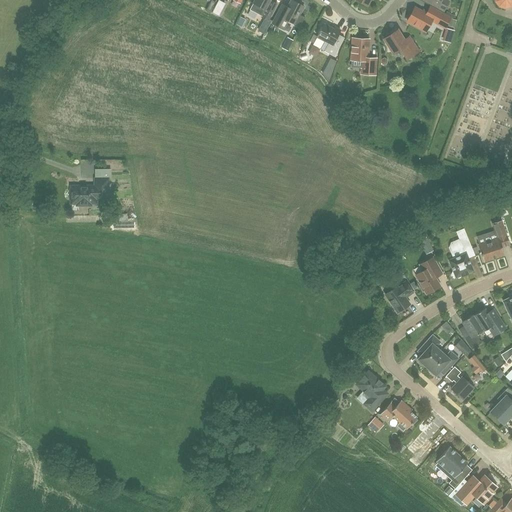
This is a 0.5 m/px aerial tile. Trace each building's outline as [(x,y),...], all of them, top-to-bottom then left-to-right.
[(255,0),(253,3),(250,10),(262,16),(261,18),(268,21),(277,4),(271,1),(271,0),(255,0)] [(294,24),(304,7),(291,0),(288,7),(283,4),(272,24),(279,28),(284,19),(294,24)] [(433,0),(431,4),(444,11),(449,2),(446,0),(433,0)] [(445,28),(450,18),(451,18),(430,7),(427,14),(414,7),(407,21),(426,31),(431,21),(445,28)] [(511,15),(495,10),(491,21),(511,27),(511,15)] [(245,20),(240,17),(236,24),(241,27),(245,20)] [(338,29),(337,31),(324,24),(317,37),(325,41),(320,49),(322,50),(334,57),(346,37),(339,33),(341,30),(338,29)] [(450,42),(454,30),(447,28),(443,40),(450,42)] [(404,40),(397,30),(384,39),(393,53),(399,49),(406,59),(419,51),(409,37),(404,40)] [(367,58),(369,40),(353,39),(351,60),(362,61),(361,74),(375,75),(376,59),(367,58)] [(290,46),(284,43),(282,48),(288,51),(290,46)] [(95,186),(71,186),(71,190),(70,192),(70,198),(71,200),(71,204),(79,203),(79,205),(88,205),(88,203),(97,203),(97,199),(100,199),(100,197),(108,197),(108,178),(95,178),(95,186)] [(112,223),(127,222),(127,213),(112,214),(112,223)] [(502,220),(492,223),(497,238),(478,244),(484,261),(505,255),(502,247),(510,244),(502,220)] [(449,260),(456,277),(473,270),(468,258),(466,254),(473,251),(464,229),(457,232),(460,239),(456,240),(455,244),(457,249),(453,250),(452,253),(454,258),(449,260)] [(433,251),(430,244),(422,247),(426,255),(433,251)] [(436,278),(442,274),(433,257),(423,262),(427,268),(416,275),(426,294),(440,286),(436,278)] [(391,272),(394,275),(401,270),(395,260),(385,267),(389,273),(391,272)] [(398,287),(397,286),(385,294),(398,312),(409,304),(404,297),(407,295),(407,296),(413,292),(405,282),(398,287)] [(511,293),(509,295),(509,298),(503,300),(511,319),(511,318),(511,293)] [(487,313),(484,309),(483,309),(481,309),(478,311),(478,313),(474,315),(484,331),(489,328),(494,336),(505,329),(503,325),(493,309),(487,313)] [(484,331),(474,315),(473,315),(468,318),(466,317),(463,319),(463,321),(462,322),(470,334),(464,338),(469,346),(472,349),(481,343),(478,339),(480,338),(478,334),(483,331),(483,332),(484,331)] [(421,365),(424,364),(427,367),(441,351),(435,347),(440,342),(432,335),(423,345),(417,351),(421,355),(418,359),(418,360),(418,362),(421,365)] [(465,345),(460,351),(465,355),(470,350),(465,345)] [(505,361),(511,354),(511,347),(501,355),(505,361)] [(450,351),(446,356),(441,351),(427,367),(430,370),(429,372),(433,375),(435,374),(436,375),(439,371),(444,375),(458,359),(450,351)] [(469,360),(474,367),(479,363),(473,356),(469,360)] [(499,356),(493,360),(497,367),(503,363),(499,356)] [(453,380),(456,384),(451,390),(462,400),(474,387),(462,377),(460,379),(457,376),(460,372),(454,367),(445,376),(452,382),(453,380)] [(363,377),(356,385),(372,399),(365,406),(372,411),(387,394),(383,390),(385,387),(374,376),(374,375),(371,372),(369,372),(368,371),(367,373),(365,373),(363,376),(363,377)] [(503,423),(511,413),(511,401),(511,402),(511,401),(511,392),(507,388),(497,399),(500,402),(491,412),(503,423)] [(380,414),(388,422),(392,417),(399,423),(396,426),(403,432),(406,429),(411,424),(412,426),(417,420),(416,419),(417,417),(407,409),(408,407),(401,400),(395,407),(391,402),(380,414)] [(377,413),(366,425),(375,433),(386,421),(377,413)] [(458,474),(468,463),(449,447),(436,461),(454,477),(448,483),(455,489),(464,479),(458,474)] [(473,476),(467,482),(456,495),(466,505),(474,496),(484,504),(492,494),(491,493),(496,487),(484,476),(479,482),(473,476)] [(449,486),(444,492),(448,495),(453,490),(449,486)] [(511,511),(511,498),(506,504),(500,498),(497,502),(494,506),(491,508),(487,511),(511,511)]
